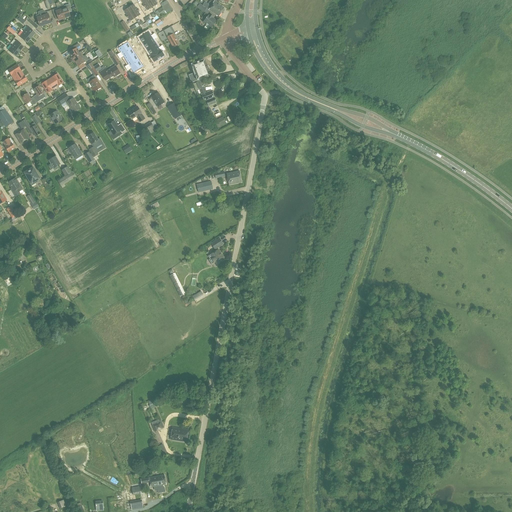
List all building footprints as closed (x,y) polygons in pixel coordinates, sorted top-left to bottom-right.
[(148,10),(152,7),(148,0),(141,0),(144,5),(143,5),(144,7),(145,6),(148,10)] [(203,5),(209,10),(219,16),(224,8),(218,4),(219,3),(215,1),(213,4),(210,2),(209,4),(205,2),(203,5)] [(60,5),(60,6),(65,18),(71,16),(69,11),(71,10),(69,4),(64,6),(63,5),(62,5),(61,4),(60,5)] [(164,10),(159,13),(157,14),(159,17),(171,9),(168,4),(165,6),(162,8),(164,10)] [(197,7),(204,12),(206,9),(200,4),(197,7)] [(129,8),(135,18),(140,15),(138,11),(139,11),(138,9),(137,9),(134,5),(132,6),(131,6),(130,7),(129,7),(129,8)] [(65,18),(60,6),(57,7),(58,8),(52,10),(54,16),(57,15),(59,20),(65,18)] [(130,21),(135,18),(129,8),(128,8),(127,8),(126,9),(126,10),(124,11),(127,16),(126,16),(127,18),(128,17),(130,21)] [(41,11),(46,25),(52,23),(50,17),(53,16),(51,11),(45,13),(44,11),(43,10),(41,11)] [(46,25),(41,11),(39,12),(38,12),(38,13),(39,14),(36,15),(40,27),(46,25)] [(201,18),(205,21),(204,22),(211,29),(218,21),(214,18),(214,17),(211,14),(209,15),(205,12),(201,18)] [(9,26),(7,29),(14,35),(16,32),(9,26)] [(24,32),(31,38),(36,33),(28,27),(24,32)] [(164,30),(167,37),(174,34),(170,27),(164,30)] [(157,35),(155,33),(151,35),(149,31),(139,37),(143,43),(157,35)] [(27,43),(31,38),(24,32),(20,37),(27,43)] [(167,37),(173,47),(180,44),(174,34),(167,37)] [(157,35),(143,43),(147,49),(157,43),(154,40),(158,37),(157,35)] [(13,45),(20,52),(24,47),(17,40),(13,45)] [(118,56),(132,48),(128,42),(118,48),(121,52),(117,54),(118,56)] [(69,53),(72,57),(80,52),(81,52),(83,50),(78,43),(73,47),(74,49),(69,53)] [(157,43),(147,49),(151,56),(164,47),(163,45),(159,47),(157,43)] [(16,57),(20,52),(13,45),(8,50),(16,57)] [(155,62),(164,56),(162,52),(166,49),(164,47),(151,56),(155,62)] [(124,56),(126,60),(136,54),(132,48),(118,56),(120,59),(124,56)] [(81,52),(80,52),(72,57),(72,58),(74,62),(75,62),(83,57),(84,56),(81,52)] [(136,54),(126,60),(128,64),(124,66),(126,68),(139,60),(136,54)] [(115,56),(112,58),(116,66),(120,64),(115,56)] [(83,57),(75,62),(80,69),(85,66),(85,65),(92,61),(90,58),(86,61),(83,57)] [(196,77),(197,80),(201,79),(211,76),(204,59),(192,64),(195,73),(192,74),(193,78),(196,77)] [(139,60),(126,68),(127,71),(131,68),(134,72),(143,66),(139,60)] [(98,73),(97,72),(94,67),(91,63),(87,66),(89,70),(90,69),(94,75),(98,73)] [(12,75),(21,69),(17,64),(8,70),(12,75)] [(107,71),(104,66),(101,67),(103,70),(100,72),(106,80),(110,78),(106,72),(107,71)] [(106,72),(110,78),(115,74),(116,76),(120,73),(116,66),(107,71),(106,72)] [(15,81),(24,75),(21,69),(12,75),(15,81)] [(58,73),(52,77),(58,86),(62,83),(63,85),(65,84),(58,73)] [(15,81),(19,86),(28,80),(24,75),(15,81)] [(257,78),(262,84),(266,81),(261,75),(257,78)] [(53,89),(58,86),(52,77),(47,80),(53,89)] [(89,82),(93,88),(91,88),(94,92),(102,87),(96,78),(89,82)] [(201,93),(204,101),(215,97),(212,90),(206,92),(201,79),(197,80),(196,81),(200,90),(196,91),(197,95),(201,93)] [(48,93),(53,89),(47,80),(42,84),(48,93)] [(34,96),(38,102),(46,97),(43,93),(44,93),(39,85),(34,89),(37,94),(34,96)] [(158,93),(157,92),(154,94),(155,95),(153,96),(155,100),(154,101),(158,106),(164,102),(158,93)] [(38,102),(34,96),(31,98),(27,93),(22,96),(27,104),(30,102),(32,105),(38,102)] [(66,101),(62,95),(57,99),(61,105),(65,102),(66,101)] [(215,97),(204,101),(207,108),(204,109),(208,116),(209,115),(210,116),(214,115),(211,107),(210,107),(209,105),(217,103),(215,97)] [(67,102),(74,112),(80,108),(74,98),(67,102)] [(0,117),(2,120),(6,127),(14,122),(2,104),(1,105),(0,103),(0,117)] [(150,103),(147,105),(153,115),(156,113),(150,103)] [(174,103),(168,107),(175,119),(182,115),(174,103)] [(128,112),(132,119),(136,116),(140,122),(145,119),(141,113),(142,113),(137,106),(128,112)] [(50,115),(55,124),(62,120),(57,111),(50,115)] [(32,117),(37,124),(41,122),(36,115),(32,117)] [(223,116),(211,123),(215,129),(226,123),(223,116)] [(6,127),(2,120),(0,121),(0,124),(3,129),(6,135),(10,133),(7,128),(6,127)] [(26,126),(22,121),(17,124),(21,130),(26,126)] [(107,125),(114,135),(120,131),(122,133),(126,130),(121,123),(118,125),(117,125),(114,121),(107,125)] [(144,126),(147,131),(149,130),(154,127),(156,125),(154,121),(151,122),(151,121),(144,126)] [(31,128),(35,136),(41,133),(36,125),(31,128)] [(15,135),(21,144),(30,139),(24,129),(15,135)] [(89,136),(90,139),(89,140),(92,144),(93,143),(95,145),(99,143),(97,141),(98,140),(94,133),(89,136)] [(5,146),(9,152),(15,148),(11,143),(9,139),(3,143),(5,146)] [(69,148),(74,157),(76,159),(82,155),(81,153),(76,144),(69,148)] [(125,149),(128,153),(134,149),(131,145),(125,149)] [(48,165),(50,169),(54,167),(55,170),(59,168),(58,165),(60,164),(56,156),(49,160),(51,163),(48,165)] [(24,172),(27,177),(26,177),(32,186),(38,182),(38,180),(40,178),(33,167),(24,172)] [(73,171),(70,173),(67,167),(62,170),(65,176),(58,181),(61,186),(64,184),(76,177),(73,171)] [(227,173),(228,179),(241,176),(239,171),(227,173)] [(207,176),(208,180),(216,178),(225,176),(224,172),(215,174),(215,173),(209,175),(207,176)] [(241,176),(228,179),(229,185),(242,182),(241,176)] [(20,194),(19,192),(23,189),(17,179),(16,179),(15,178),(12,180),(8,183),(12,188),(10,189),(15,197),(20,194)] [(197,184),(198,192),(204,191),(213,189),(211,181),(203,183),(197,184)] [(27,197),(32,204),(31,205),(34,209),(39,206),(30,191),(28,193),(29,195),(27,197)] [(11,206),(7,209),(12,218),(14,217),(17,216),(11,206)] [(209,242),(213,248),(222,243),(218,237),(209,242)] [(209,253),(211,256),(210,257),(212,261),(213,260),(215,263),(223,259),(219,252),(217,248),(209,253)] [(170,275),(180,296),(181,295),(183,294),(173,274),(170,275)] [(195,299),(203,294),(201,290),(193,296),(195,299)] [(161,411),(163,415),(172,411),(170,407),(161,411)] [(152,425),(154,432),(164,428),(161,421),(152,425)] [(171,439),(187,442),(189,430),(173,427),(171,439)] [(141,479),(142,483),(147,483),(146,481),(150,481),(151,487),(154,486),(155,489),(158,489),(158,493),(165,492),(165,487),(163,487),(163,485),(166,484),(165,475),(150,478),(148,478),(141,479)]
